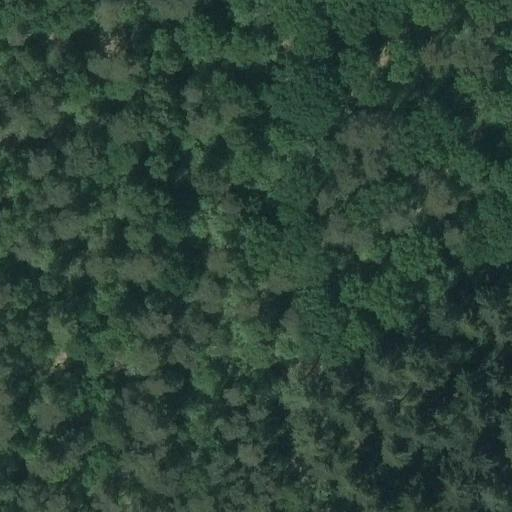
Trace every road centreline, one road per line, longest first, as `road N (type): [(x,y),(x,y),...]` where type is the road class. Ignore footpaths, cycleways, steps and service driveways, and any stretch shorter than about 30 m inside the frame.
road 1 (track): [(306,511),(260,302),(252,224),(359,81),(442,0)]
road 2 (track): [(319,129),(263,0)]
